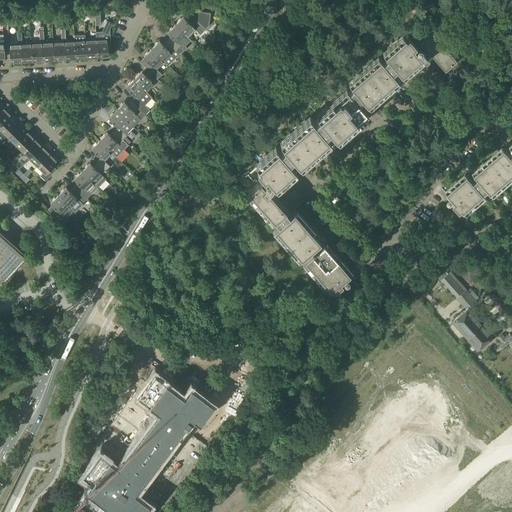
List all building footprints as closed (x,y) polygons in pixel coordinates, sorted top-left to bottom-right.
[(175,24),(188,36),(195,30),(200,34),(205,29),(202,26),(210,19),(210,13),(198,11),(197,18),(191,24),(183,16),(175,24)] [(107,21),(102,32),(102,36),(97,36),(96,37),(96,38),(97,57),(108,56),(108,50),(111,50),(110,28),(112,23),(107,21)] [(180,53),(187,47),(185,45),(191,40),(188,37),(188,36),(175,24),(167,32),(171,36),(167,40),(176,49),(180,53)] [(430,31),(419,41),(413,46),(405,37),(384,54),(387,57),(382,61),(380,58),(366,70),(350,84),(352,87),(337,100),(314,120),(312,117),(282,144),(284,147),(280,150),(278,147),(257,165),(274,184),(294,166),(292,163),(296,160),(298,163),(328,137),(325,133),(329,129),(335,136),(365,110),(359,103),(363,100),(366,104),(377,94),(397,77),(391,71),(395,67),(401,74),(427,50),(445,71),(456,61),(430,31)] [(85,39),(85,34),(74,35),(74,40),(75,58),(86,58),(85,39)] [(86,58),(97,57),(96,38),(85,39),(86,58)] [(54,59),(65,59),(64,40),(62,40),(53,41),(54,59)] [(65,59),(75,58),(74,40),(65,40),(64,40),(65,59)] [(176,49),(167,40),(163,44),(159,41),(151,49),(164,61),(168,65),(180,53),(176,49)] [(43,60),(54,59),(53,41),(44,41),(41,42),(43,60)] [(21,61),(32,61),(31,42),(22,43),(20,43),(21,61)] [(32,61),(43,60),(41,42),(40,42),(31,42),(32,61)] [(10,62),(21,61),(20,43),(18,43),(9,44),(10,62)] [(149,70),(157,79),(162,74),(156,69),(164,61),(151,49),(143,57),(153,66),(149,70)] [(153,83),(157,79),(149,70),(144,74),(142,71),(134,79),(146,92),(154,84),(153,83)] [(135,96),(131,100),(140,109),(145,115),(150,110),(145,105),(152,97),(146,92),(134,79),(126,87),(135,96)] [(187,84),(177,94),(181,98),(191,88),(187,84)] [(482,114),(484,116),(485,116),(483,113),(482,110),(482,107),(483,104),(484,102),(486,100),(489,99),(492,99),(495,99),(497,100),(499,102),(500,104),(501,106),(501,109),(500,112),(500,114),(498,116),(496,117),(493,118),(493,119),(497,118),(499,116),(501,114),(502,111),(502,108),(502,105),(500,102),(498,100),(495,99),(493,98),(490,98),(487,99),(484,100),(483,103),(481,105),(481,108),(481,110),(481,112),(482,114)] [(124,102),(116,110),(133,127),(145,115),(140,109),(131,100),(127,105),(124,102)] [(0,126),(12,115),(4,107),(0,110),(0,126)] [(127,133),(133,127),(116,110),(109,118),(118,127),(114,131),(123,140),(128,145),(123,140),(129,134),(127,133)] [(7,136),(20,123),(12,115),(0,126),(0,134),(4,138),(6,135),(7,136)] [(166,125),(162,121),(157,125),(162,129),(166,125)] [(14,143),(27,130),(20,123),(7,136),(14,143)] [(22,151),(35,137),(27,130),(14,143),(22,151)] [(116,157),(128,145),(123,140),(114,131),(110,135),(107,132),(99,140),(116,157)] [(29,158),(42,144),(35,137),(22,151),(29,158)] [(116,157),(99,140),(91,148),(101,157),(97,161),(106,170),(110,166),(104,161),(112,153),(116,157)] [(37,166),(50,153),(42,144),(29,158),(37,166)] [(511,154),(506,147),(475,174),(479,178),(475,181),(469,174),(448,192),(465,211),(490,190),(492,193),(511,175),(511,154)] [(40,175),(45,181),(57,169),(53,166),(58,160),(50,153),(37,166),(43,172),(40,175)] [(90,163),(82,171),(95,183),(98,187),(106,179),(102,175),(106,170),(97,161),(92,166),(90,163)] [(274,184),(257,165),(240,180),(278,224),(275,226),(301,257),(304,254),(307,258),(304,261),(330,291),(350,274),(323,244),(316,249),(313,246),(320,240),(293,210),(289,214),(272,194),(275,192),(274,192),(275,188),(276,186),(274,184)] [(78,182),(74,187),(83,196),(86,199),(98,187),(95,183),(82,171),(74,179),(78,182)] [(83,196),(74,187),(70,191),(66,187),(58,195),(75,212),(83,204),(82,203),(86,199),(83,196)] [(75,212),(58,195),(50,203),(52,205),(48,209),(63,224),(67,220),(67,219),(67,217),(65,214),(71,208),(75,212)] [(0,282),(25,256),(0,232),(0,282)] [(94,246),(90,242),(86,246),(89,250),(94,246)] [(446,271),(438,277),(466,310),(470,306),(478,299),(453,270),(448,274),(446,271)] [(467,338),(485,323),(470,306),(465,311),(465,310),(458,316),(452,321),(467,338)] [(413,312),(409,317),(413,322),(418,317),(413,312)] [(394,317),(378,333),(387,342),(403,326),(394,317)] [(409,317),(404,322),(409,327),(413,322),(409,317)] [(485,323),(467,338),(478,351),(496,335),(491,330),(494,328),(493,327),(494,326),(489,320),(485,323)] [(409,331),(392,348),(402,357),(403,356),(403,355),(418,340),(409,331)] [(500,341),(498,343),(503,348),(511,339),(511,335),(510,333),(505,337),(502,333),(497,337),(500,341)] [(418,340),(403,355),(403,356),(412,364),(428,348),(419,338),(418,340)] [(435,346),(430,351),(435,356),(440,351),(435,346)] [(430,351),(425,355),(430,360),(435,356),(430,351)] [(353,366),(345,374),(347,376),(349,374),(356,380),(353,383),(355,385),(358,382),(357,382),(372,367),(367,362),(369,360),(366,356),(354,367),(353,366)] [(438,357),(421,374),(430,382),(430,383),(445,368),(447,367),(438,357)] [(372,367),(357,382),(358,382),(364,389),(362,391),(364,393),(366,391),(366,390),(380,376),(380,375),(375,370),(378,368),(374,364),(372,367)] [(430,382),(428,384),(437,393),(454,377),(445,368),(430,383),(430,382)] [(380,376),(366,390),(366,391),(373,397),(370,400),(372,402),(389,385),(384,379),(386,377),(382,373),(380,375),(380,376)] [(184,396),(155,374),(138,396),(159,412),(118,466),(100,453),(83,475),(93,482),(79,500),(95,511),(104,511),(108,507),(114,511),(141,511),(148,503),(133,491),(184,424),(187,427),(194,417),(199,422),(213,403),(191,387),(184,396)] [(462,374),(457,378),(462,383),(467,378),(462,374)] [(457,378),(453,383),(457,388),(462,383),(457,378)] [(465,385),(449,402),(457,410),(458,410),(473,395),(473,396),(474,394),(465,385)] [(457,410),(456,411),(465,421),(481,404),(473,396),(473,395),(458,410),(457,410)] [(490,401),(485,406),(490,411),(494,406),(490,401)] [(485,406),(480,411),(485,415),(490,411),(485,406)] [(401,422),(393,430),(395,432),(398,429),(404,436),(402,438),(404,440),(406,438),(420,423),(415,418),(418,415),(414,412),(402,423),(401,422)] [(494,417),(478,433),(487,443),(503,426),(494,417)] [(420,423),(406,438),(413,445),(410,447),(412,449),(415,446),(414,446),(429,431),(424,426),(426,424),(422,420),(420,423)] [(340,423),(324,439),(333,449),(349,432),(340,423)] [(429,431),(414,446),(415,446),(421,453),(419,456),(421,458),(423,455),(438,440),(437,440),(432,435),(435,432),(431,429),(429,431)] [(305,432),(300,437),(305,441),(310,437),(305,432)] [(310,437),(305,441),(310,446),(315,441),(310,437)] [(438,440),(423,455),(430,462),(427,464),(429,466),(431,463),(446,449),(446,448),(441,443),(443,441),(440,437),(437,440),(438,440)] [(295,453),(295,454),(310,468),(309,469),(311,470),(320,461),(304,445),(295,453)] [(446,449),(431,463),(438,470),(436,473),(438,475),(440,472),(454,457),(449,452),(452,450),(448,446),(446,448),(446,449)] [(294,452),(284,461),(301,477),(309,469),(310,468),(295,454),(295,453),(294,452)] [(454,457),(440,472),(447,479),(444,481),(446,483),(463,466),(458,460),(460,458),(456,454),(454,457)] [(277,459),(272,464),(277,469),(282,464),(277,459)] [(367,462),(363,466),(365,468),(366,468),(381,482),(387,476),(390,478),(392,476),(375,459),(369,465),(367,462)] [(282,464),(277,469),(282,474),(287,469),(282,464)] [(358,471),(355,474),(357,477),(357,476),(372,491),(379,484),(381,486),(383,485),(381,482),(366,468),(365,468),(361,473),(358,471)] [(274,471),(265,480),(266,482),(267,482),(281,497),(282,496),(290,488),(274,471)] [(350,479),(346,483),(348,485),(349,485),(364,499),(370,493),(373,495),(375,493),(372,491),(357,476),(357,477),(352,482),(350,479)] [(266,482),(258,491),(274,507),(283,498),(282,496),(281,497),(267,482),(266,482)] [(341,488),(338,491),(340,494),(340,493),(355,508),(362,501),(364,504),(366,502),(364,499),(349,485),(348,485),(343,490),(341,488)] [(477,495),(475,497),(478,499),(491,511),(494,511),(498,508),(500,511),(504,507),(488,491),(489,490),(486,486),(484,488),(486,491),(480,497),(477,495)] [(249,488),(244,492),(249,497),(254,492),(249,488)] [(254,492),(249,497),(254,502),(259,497),(254,492)] [(333,496),(329,500),(331,502),(332,502),(341,511),(351,511),(353,510),(355,511),(356,511),(358,510),(355,508),(340,493),(340,494),(335,499),(333,496)] [(469,503),(467,505),(469,508),(470,507),(474,511),(491,511),(478,499),(471,506),(469,503)] [(239,510),(238,510),(240,511),(257,511),(247,501),(239,510)] [(324,505),(321,508),(324,511),(341,511),(332,502),(331,502),(327,507),(324,505)]
